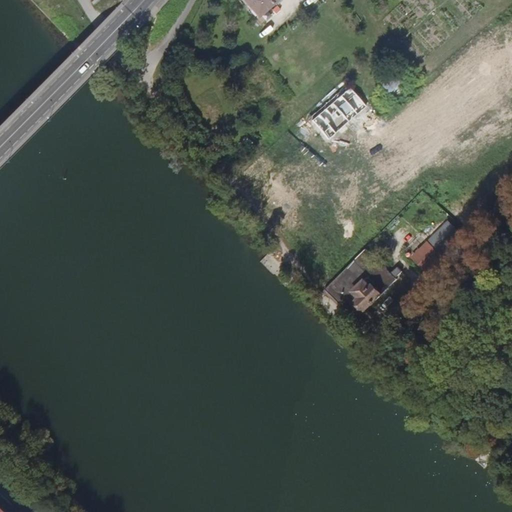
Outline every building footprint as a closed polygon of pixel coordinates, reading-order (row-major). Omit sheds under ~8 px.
[(259,19),(281,0),(244,0),(243,1),(259,19)] [(328,136),(358,110),(340,90),(310,116),(328,136)] [(446,220),(439,234),(451,240),(458,226),(446,220)] [(427,272),(447,253),(435,239),(414,258),(427,272)] [(375,276),(360,261),(339,281),(348,290),(361,277),(366,282),(356,291),(363,298),(359,302),(369,312),(386,296),(376,286),(380,283),(374,277),(375,276)]
